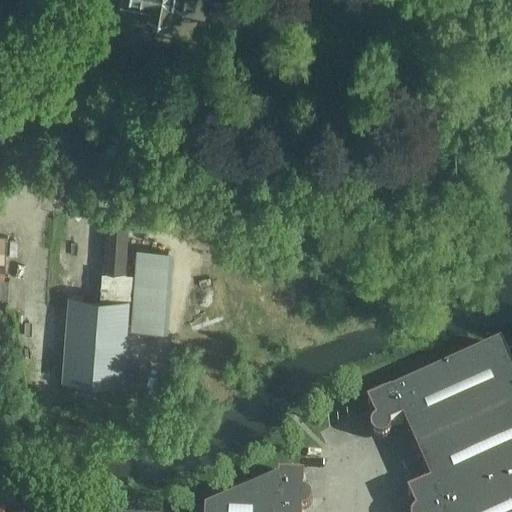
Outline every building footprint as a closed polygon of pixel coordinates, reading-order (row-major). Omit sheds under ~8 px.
[(151,0),(149,9),(155,17),(164,19),(171,13),(173,0),(151,0)] [(235,19),(238,0),(227,0),(224,17),(235,19)] [(133,61),(138,41),(127,37),(121,57),(133,61)] [(214,206),(215,187),(172,184),(170,203),(214,206)] [(130,215),(109,213),(105,271),(126,273),(130,215)] [(9,236),(0,235),(0,261),(7,262),(9,236)] [(159,326),(164,246),(136,245),(131,324),(159,326)] [(70,295),(64,379),(125,385),(130,300),(70,295)] [(368,406),(375,424),(374,425),(373,426),(372,427),(371,428),(371,430),(370,431),(370,432),(370,434),(371,435),(371,437),(372,438),(373,439),(374,441),(376,442),(377,442),(380,443),(381,443),(383,443),(384,442),(386,442),(388,440),(389,439),(390,438),(391,436),(391,435),(391,433),(391,432),(391,430),(403,424),(417,455),(511,413),(511,372),(501,348),(391,396),(368,406)] [(193,403),(193,400),(193,398),(192,395),(190,393),(188,391),(186,390),(183,389),(180,389),(178,390),(175,391),(173,393),(171,395),(171,398),(170,400),(170,403),(171,406),(173,408),(175,410),(177,411),(180,412),(183,412),(186,411),(188,410),(190,408),(192,406),(193,403)] [(446,511),(511,483),(511,413),(417,455),(430,486),(408,496),(414,511),(446,511)] [(303,495),(304,479),(278,478),(278,482),(209,511),(309,511),(311,511),(311,510),(312,508),(312,506),(312,503),(312,502),(311,500),(310,499),(309,498),(307,496),(305,496),(303,495)] [(511,511),(511,483),(446,511),(511,511)]
